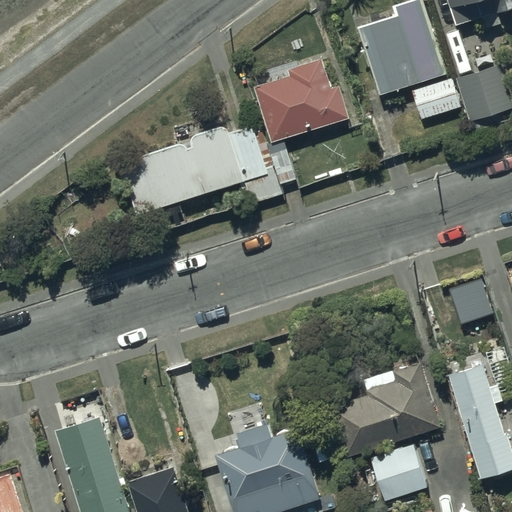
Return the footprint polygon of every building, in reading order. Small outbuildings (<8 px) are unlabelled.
[(353,28),(375,95),(444,74),(420,0),(409,0),(389,6),(392,15),(353,28)] [(496,13),(511,8),(511,0),(443,0),(451,26),(480,17),(483,29),(499,24),(496,13)] [(269,143),(282,182),(297,177),(284,136),(350,116),(341,86),(333,88),(324,58),(290,68),(293,77),(257,88),(273,142),(269,143)] [(452,77),(461,106),(466,122),(467,122),(471,131),(502,121),(499,111),(511,107),(511,103),(499,62),(452,77)] [(461,106),(452,77),(409,91),(418,120),(461,106)] [(181,212),(177,202),(237,183),(244,206),(280,195),(271,167),(264,169),(250,125),(226,133),(226,132),(225,132),(225,131),(224,130),(223,129),(222,128),(221,128),(221,127),(220,127),(219,127),(218,127),(218,126),(217,126),(216,126),(188,136),(187,137),(187,138),(187,139),(186,140),(186,141),(186,142),(186,143),(187,143),(187,144),(187,145),(187,146),(188,146),(183,148),(182,148),(182,147),(181,146),(181,145),(180,145),(179,145),(179,144),(178,144),(177,144),(176,144),(176,143),(175,143),(174,143),(137,153),(137,154),(136,154),(136,155),(135,155),(135,156),(134,156),(134,157),(134,158),(133,159),(133,160),(133,161),(133,162),(133,163),(133,164),(133,165),(133,166),(118,171),(132,216),(160,208),(163,218),(181,212)] [(480,274),(463,280),(475,319),(493,313),(480,274)] [(325,405),(341,457),(437,427),(430,403),(433,402),(429,388),(426,389),(417,361),(389,370),(392,379),(366,388),(367,392),(325,405)] [(511,438),(489,363),(455,373),(470,424),(474,423),(487,465),(498,461),(501,471),(511,467),(511,438)] [(133,511),(103,414),(62,426),(56,406),(38,411),(47,438),(58,435),(81,511),(133,511)] [(216,462),(232,511),(238,511),(260,505),(262,511),(272,511),(321,496),(301,436),(276,444),(271,429),(238,440),(242,453),(216,462)] [(367,456),(381,500),(428,485),(414,441),(367,456)] [(191,511),(176,465),(130,480),(140,511),(191,511)] [(22,511),(8,470),(0,472),(0,511),(22,511)]
